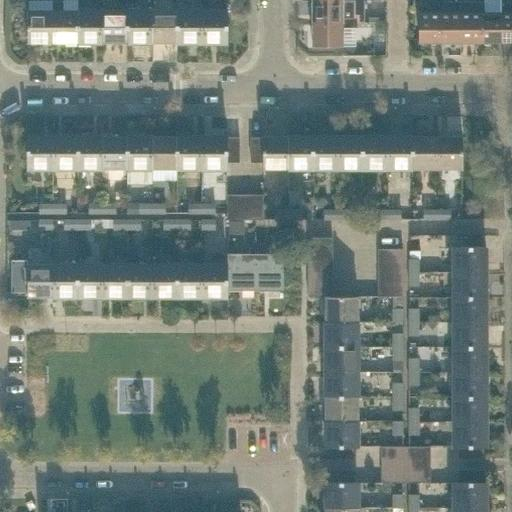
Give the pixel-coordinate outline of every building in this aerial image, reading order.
[(343,22),(343,17),(343,0),(312,0),(313,22),(343,22)] [(373,0),(359,0),(360,12),(374,13),(373,0)] [(484,0),(485,1),(485,11),(481,11),(481,42),(501,42),(501,11),(501,0),(484,0)] [(54,42),(54,10),(28,10),(28,42),(54,42)] [(78,42),(79,10),(54,10),(54,42),(78,42)] [(103,42),(103,10),(79,10),(78,42),(103,42)] [(128,42),(128,10),(103,10),(103,42),(128,42)] [(153,42),(153,10),(128,10),(128,42),(153,42)] [(177,42),(177,10),(153,10),(153,42),(177,42)] [(202,42),(202,10),(177,10),(177,42),(202,42)] [(228,42),(228,10),(202,10),(202,42),(228,42)] [(419,42),(440,42),(440,11),(437,11),(419,11),(419,42)] [(461,11),(444,11),(440,11),(440,42),(461,42),(461,11)] [(481,11),(477,11),(461,11),(461,42),(481,42),(481,11)] [(511,11),(501,11),(501,42),(511,41),(511,11)] [(343,46),(343,27),(343,22),(313,22),(313,46),(343,46)] [(54,168),(54,136),(28,136),(28,168),(54,168)] [(79,168),(79,136),(54,136),(54,168),(79,168)] [(103,168),(103,136),(79,136),(79,168),(103,168)] [(128,168),(128,136),(103,136),(103,168),(128,168)] [(153,168),(153,136),(128,136),(128,168),(153,168)] [(178,168),(178,136),(153,136),(153,168),(178,168)] [(203,168),(203,136),(178,136),(178,168),(203,168)] [(228,168),(228,162),(228,137),(228,136),(203,136),(203,168),(228,168)] [(263,168),(288,168),(288,136),(263,136),(263,137),(263,162),(263,168)] [(288,168),(313,168),(313,136),(288,136),(288,168)] [(313,168),(339,168),(339,136),(313,136),(313,168)] [(339,168),(363,168),(363,136),(339,136),(339,168)] [(363,168),(388,168),(388,136),(363,136),(363,168)] [(388,168),(413,168),(413,136),(388,136),(388,168)] [(413,168),(437,168),(437,136),(413,136),(413,168)] [(437,168),(463,168),(463,136),(437,136),(437,168)] [(240,162),(240,137),(228,137),(228,162),(240,162)] [(263,137),(262,137),(251,137),(251,162),(263,162),(263,137)] [(228,219),(240,219),(240,195),(228,195),(228,204),(228,213),(228,219)] [(240,219),(251,219),(251,195),(240,195),(240,219)] [(251,219),(263,219),(263,195),(251,195),(251,219)] [(55,213),(55,203),(40,203),(40,213),(55,213)] [(55,203),(55,213),(66,213),(66,203),(55,203)] [(90,213),(103,213),(103,203),(90,203),(90,213)] [(103,203),(103,213),(116,213),(116,203),(103,203)] [(153,213),(153,204),(140,204),(139,213),(153,213)] [(153,204),(153,213),(166,213),(166,204),(153,204)] [(203,213),(203,204),(189,204),(189,213),(203,213)] [(203,204),(203,213),(228,213),(228,204),(203,204)] [(288,210),(287,209),(275,209),(275,219),(288,219),(288,210)] [(288,210),(288,219),(302,219),(302,209),(287,209),(288,210)] [(388,219),(388,209),(374,209),(374,219),(388,219)] [(388,209),(388,219),(401,219),(401,209),(388,209)] [(438,219),(438,210),(424,209),(424,219),(438,219)] [(339,219),(339,210),(325,210),(325,219),(339,219)] [(339,210),(339,219),(351,219),(351,210),(339,210)] [(438,210),(438,219),(451,219),(451,210),(438,210)] [(40,228),(53,228),(53,219),(40,219),(40,228)] [(78,228),(79,219),(65,219),(65,228),(78,228)] [(79,219),(78,228),(91,228),(91,219),(79,219)] [(128,228),(128,219),(114,219),(114,228),(128,228)] [(128,219),(128,228),(141,228),(141,219),(128,219)] [(178,228),(178,219),(164,219),(164,228),(178,228)] [(178,219),(178,228),(191,228),(191,219),(178,219)] [(216,228),(216,219),(202,219),(203,228),(216,228)] [(333,249),(333,237),(308,237),(308,249),(333,249)] [(486,274),(486,247),(454,247),(454,274),(486,274)] [(333,261),(333,249),(308,249),(308,261),(333,261)] [(379,261),(403,261),(403,249),(379,249),(379,261)] [(228,290),(255,290),(255,253),(227,253),(227,264),(228,290)] [(283,290),(283,253),(255,253),(255,290),(283,290)] [(409,259),(409,273),(419,273),(419,259),(409,259)] [(333,272),(333,261),(308,261),(308,272),(333,272)] [(378,272),(403,273),(403,261),(379,261),(378,272)] [(28,296),(53,296),(53,264),(28,264),(28,296)] [(78,296),(78,264),(53,264),(53,296),(78,296)] [(103,296),(103,264),(78,264),(78,296),(103,296)] [(128,296),(128,264),(103,264),(103,296),(128,296)] [(153,296),(153,264),(128,264),(128,296),(153,296)] [(178,296),(178,264),(153,264),(153,296),(178,296)] [(202,296),(203,264),(178,264),(178,296),(202,296)] [(228,290),(227,264),(203,264),(202,296),(228,296),(228,290)] [(333,285),(333,272),(308,272),(308,285),(333,285)] [(403,285),(403,273),(378,272),(378,285),(403,285)] [(419,273),(409,273),(409,285),(419,285),(419,273)] [(486,298),(486,274),(454,274),(454,297),(486,298)] [(332,296),(333,285),(308,285),(308,296),(326,296),(332,296)] [(403,296),(403,285),(378,285),(378,296),(403,296)] [(359,296),(332,296),(326,296),(326,322),(359,322),(359,296)] [(486,322),(486,298),(454,297),(454,322),(486,322)] [(393,322),(403,322),(403,309),(394,309),(393,322)] [(409,322),(419,322),(419,309),(409,309),(409,322)] [(359,347),(359,322),(326,322),(326,347),(359,347)] [(419,322),(409,322),(409,336),(418,336),(419,322)] [(486,347),(486,322),(454,322),(454,347),(486,347)] [(394,347),(403,347),(403,333),(394,334),(394,347)] [(419,350),(446,351),(447,338),(420,337),(419,350)] [(326,372),(359,372),(359,347),(326,347),(326,372)] [(403,360),(403,347),(394,347),(394,360),(403,360)] [(486,372),(486,347),(454,347),(454,372),(486,372)] [(409,372),(418,372),(418,358),(409,358),(409,372)] [(326,397),(359,397),(359,372),(326,372),(326,397)] [(418,372),(409,372),(409,385),(419,385),(418,372)] [(486,397),(486,372),(454,372),(454,397),(486,397)] [(394,397),(403,397),(403,383),(394,383),(394,397)] [(359,421),(359,397),(326,397),(326,421),(359,421)] [(403,410),(403,397),(394,397),(394,410),(403,410)] [(454,421),(486,421),(486,397),(454,397),(454,421)] [(409,421),(418,421),(419,408),(409,408),(409,421)] [(354,446),(358,446),(359,421),(326,421),(326,446),(329,446),(354,446)] [(403,435),(403,421),(394,421),(394,434),(403,435)] [(418,421),(409,421),(409,435),(419,435),(418,421)] [(486,446),(486,421),(454,421),(454,446),(459,446),(484,446),(486,446)] [(354,458),(354,446),(329,446),(329,458),(354,458)] [(406,447),(403,447),(382,446),(382,458),(406,458),(406,447)] [(406,458),(431,458),(431,446),(406,447),(406,458)] [(484,459),(484,446),(459,446),(459,459),(484,459)] [(382,470),(406,469),(406,458),(382,458),(382,470)] [(406,469),(430,469),(431,458),(406,458),(406,469)] [(354,482),(354,470),(329,469),(329,482),(354,482)] [(382,482),(406,482),(406,469),(382,470),(382,482)] [(406,482),(430,482),(430,469),(406,469),(406,482)] [(483,482),(483,470),(459,469),(459,482),(483,482)] [(354,482),(329,482),(326,482),(326,507),(358,507),(358,482),(354,482)] [(454,507),(486,507),(486,482),(483,482),(459,482),(454,482),(454,507)] [(394,508),(398,508),(403,508),(403,494),(393,494),(394,508)] [(410,507),(419,507),(419,494),(410,494),(410,507)]
